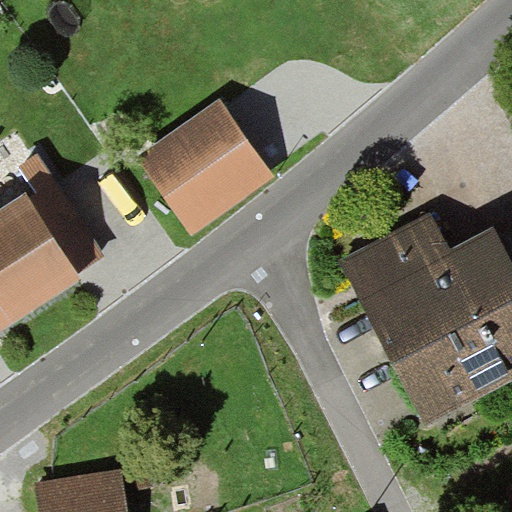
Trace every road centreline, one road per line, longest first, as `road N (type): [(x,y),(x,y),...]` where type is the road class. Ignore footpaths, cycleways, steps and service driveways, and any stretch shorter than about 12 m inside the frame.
road 1 (tertiary): [(511,15),(259,237)]
road 2 (tertiary): [(259,237),(0,429)]
road 3 (residential): [(259,237),(396,511)]
